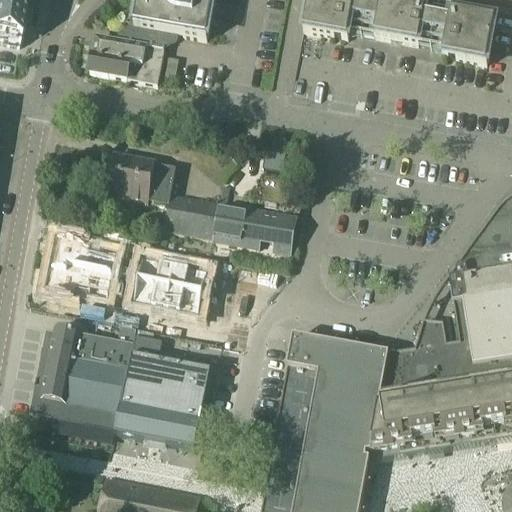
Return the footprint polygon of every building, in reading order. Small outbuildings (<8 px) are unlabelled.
[(0,0),(0,49),(19,53),(26,8),(27,0),(0,0)] [(207,47),(215,0),(145,0),(141,3),(139,3),(134,33),(173,40),(207,47)] [(304,37),(348,45),(349,38),(362,40),(369,0),(310,0),(303,37),(304,37)] [(431,53),(440,9),(391,0),(369,0),(362,40),(431,53)] [(486,25),(481,24),(482,17),(440,9),(431,53),(444,56),(442,63),(487,71),(495,27),(486,25)] [(90,80),(157,93),(159,82),(164,57),(166,45),(173,40),(134,33),(128,37),(119,44),(117,43),(116,48),(96,45),(90,80)] [(284,158),(286,146),(274,144),(272,156),(284,158)] [(239,155),(231,161),(238,170),(246,163),(239,155)] [(251,159),(249,167),(277,172),(278,165),(251,159)] [(168,212),(172,203),(176,176),(155,172),(155,170),(115,162),(107,203),(148,211),(149,208),(168,212)] [(296,225),(172,203),(168,212),(164,236),(289,260),(296,225)] [(450,288),(468,403),(467,403),(468,409),(469,409),(471,425),(492,422),(495,440),(511,437),(511,204),(510,206),(505,210),(503,212),(499,217),(446,289),(450,288)] [(56,244),(45,298),(74,303),(76,295),(87,297),(87,299),(107,303),(117,258),(102,255),(101,257),(89,254),(89,251),(56,244)] [(143,264),(138,287),(172,294),(176,271),(143,264)] [(176,271),(172,294),(205,300),(209,278),(176,271)] [(138,287),(134,310),(167,317),(172,294),(138,287)] [(172,294),(167,317),(200,323),(205,300),(172,294)] [(294,344),(262,511),(363,511),(361,511),(371,460),(400,455),(404,459),(443,453),(446,449),(445,444),(452,435),(456,434),(459,430),(443,331),(426,329),(428,323),(432,316),(435,309),(439,302),(438,302),(434,308),(431,314),(428,321),(425,328),(423,332),(415,357),(389,361),(294,344)] [(134,352),(55,336),(41,405),(120,421),(115,442),(194,459),(210,380),(158,369),(162,349),(135,343),(134,352)] [(196,511),(198,505),(108,487),(102,511),(196,511)]
